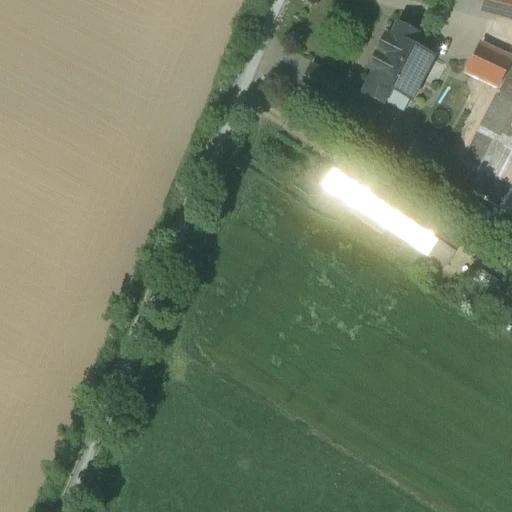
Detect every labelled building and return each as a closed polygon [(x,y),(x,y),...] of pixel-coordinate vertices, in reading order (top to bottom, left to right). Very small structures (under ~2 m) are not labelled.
[(511,0),(483,0),(479,16),(511,25),(511,0)] [(384,40),(369,71),(374,73),(363,96),(382,105),(389,91),(410,102),(431,60),(409,49),(415,37),(397,28),(390,42),(384,40)] [(510,62),(479,47),(466,75),(496,90),(473,134),(511,152),(511,67),(509,66),(510,62)] [(310,69),(298,93),(327,108),(339,83),(310,69)] [(427,165),(410,155),(404,166),(421,176),(427,165)] [(443,233),(368,182),(353,205),(428,256),(443,233)] [(481,209),(472,204),(466,214),(475,220),(481,209)]
